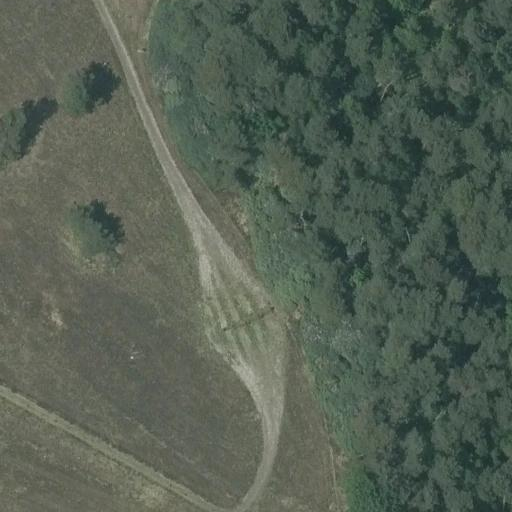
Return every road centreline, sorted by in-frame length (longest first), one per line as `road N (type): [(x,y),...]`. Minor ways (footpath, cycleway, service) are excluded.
road 1 (track): [(332,511),(318,399),(305,361),(178,151),(151,88),(144,44),(153,0)]
road 2 (track): [(243,511),(262,477),(275,423),(271,383),(259,343),(152,138),(99,0)]
road 3 (track): [(0,394),(214,511)]
